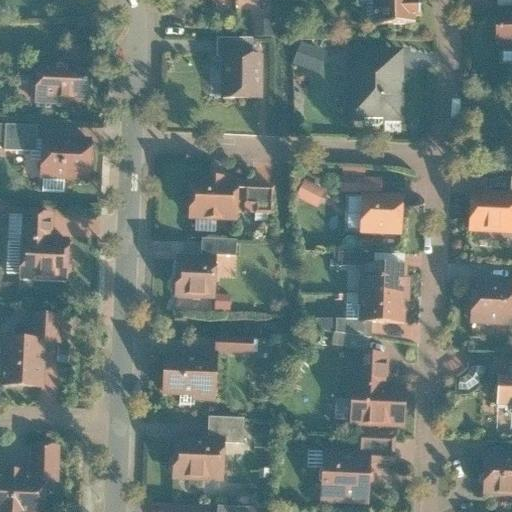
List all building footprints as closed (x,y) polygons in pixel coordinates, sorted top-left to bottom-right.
[(414,29),(413,0),(370,0),(372,30),(414,29)] [(511,14),(495,15),(495,56),(511,55),(511,14)] [(215,62),(219,62),(251,62),(251,44),(215,43),(215,62)] [(325,52),(301,43),(293,64),(316,73),(325,52)] [(402,127),(402,55),(344,55),(344,127),(402,127)] [(87,100),(88,65),(62,63),(62,59),(37,59),(36,102),(62,103),(62,99),(87,100)] [(258,106),(259,62),(251,62),(219,62),(219,105),(258,106)] [(37,124),(5,123),(4,150),(36,151),(37,124)] [(42,136),(40,176),(89,178),(91,138),(42,136)] [(359,193),(376,194),(377,180),(340,178),(339,191),(359,191),(359,193)] [(253,183),(207,181),(206,219),(252,221),(252,207),(253,189),(253,183)] [(303,181),(295,198),(317,208),(325,190),(303,181)] [(280,190),(253,189),(252,207),(264,207),(264,214),(279,214),(280,190)] [(511,193),(508,193),(470,192),(469,229),(511,231),(511,228),(511,193)] [(376,194),(359,193),(357,230),(397,231),(399,195),(376,194)] [(21,213),(21,237),(52,238),(53,214),(21,213)] [(66,282),(67,238),(52,238),(21,237),(20,281),(66,282)] [(234,240),(199,239),(198,254),(233,256),(234,240)] [(335,267),(358,268),(370,268),(370,254),(335,253),(335,267)] [(213,261),(173,259),(172,297),(212,298),(213,261)] [(358,268),(357,293),(404,294),(405,269),(370,268),(358,268)] [(511,318),(511,286),(470,285),(469,324),(511,325),(511,318)] [(404,294),(357,293),(357,319),(356,320),(368,321),(404,322),(404,294)] [(30,341),(42,341),(59,342),(60,316),(31,315),(30,341)] [(368,338),(368,321),(356,320),(357,319),(333,318),(332,331),(368,338)] [(4,339),(2,387),(40,389),(42,341),(30,341),(4,339)] [(248,341),(213,340),(213,351),(247,352),(248,341)] [(492,352),(466,351),(466,365),(491,366),(492,352)] [(184,355),(161,354),(160,395),(178,395),(177,404),(190,405),(191,400),(211,401),(213,354),(184,352),(184,355)] [(348,422),(401,424),(403,389),(384,388),(385,356),(352,355),(352,387),(350,387),(348,422)] [(510,377),(496,376),(496,408),(509,408),(509,416),(511,415),(511,367),(510,367),(510,377)] [(206,419),(205,441),(221,441),(221,445),(241,445),(242,420),(206,419)] [(357,437),(356,455),(366,455),(365,462),(390,463),(391,439),(357,437)] [(205,441),(171,440),(170,478),(220,480),(221,445),(221,441),(205,441)] [(44,475),(44,480),(57,480),(58,447),(32,446),(30,475),(44,475)] [(356,455),(322,454),(320,497),(364,499),(365,462),(366,455),(356,455)] [(511,457),(483,456),(482,494),(511,494),(511,457)] [(30,475),(0,473),(0,511),(42,511),(44,480),(44,475),(30,475)]
